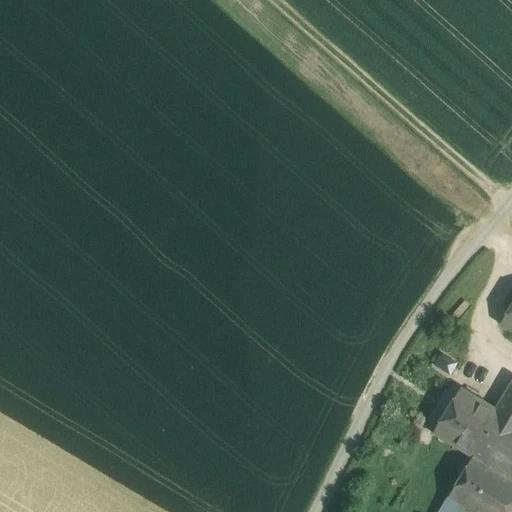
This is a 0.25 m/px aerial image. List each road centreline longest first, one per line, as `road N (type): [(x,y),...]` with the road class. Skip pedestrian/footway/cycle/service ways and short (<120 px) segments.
road 1 (unclassified): [(511,203),(413,324),(317,511)]
road 2 (track): [(272,0),(509,206)]
